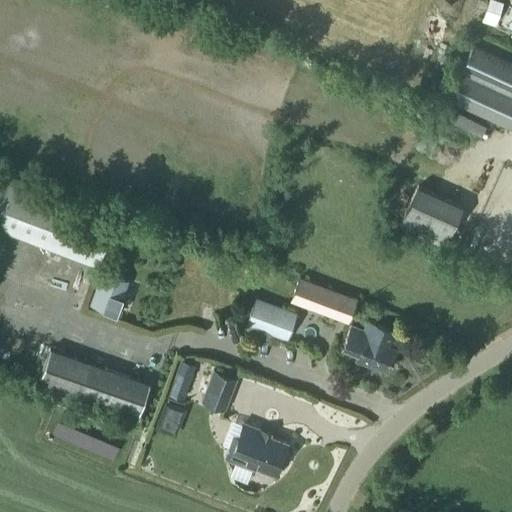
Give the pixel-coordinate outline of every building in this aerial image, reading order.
[(497,0),(489,0),(483,19),(495,23),(502,2),(497,0)] [(511,14),(501,10),(494,29),(511,35),(511,14)] [(511,64),(472,47),(447,101),(511,129),(511,64)] [(459,110),(454,121),(482,135),(487,124),(459,110)] [(0,224),(97,261),(116,212),(0,168),(0,224)] [(400,225),(443,245),(464,205),(420,185),(400,225)] [(103,268),(90,303),(113,311),(125,277),(103,268)] [(356,297),(298,275),(289,299),(347,321),(356,297)] [(287,339),(298,312),(255,296),(245,323),(287,339)] [(350,328),(345,341),(360,347),(356,356),(387,368),(396,346),(392,344),(398,330),(368,318),(362,332),(350,328)] [(51,347),(38,384),(136,419),(150,382),(51,347)] [(237,376),(213,367),(201,399),(225,409),(237,376)] [(169,389),(184,394),(189,381),(174,375),(169,389)] [(177,429),(185,406),(171,401),(162,424),(177,429)] [(117,460),(124,443),(61,418),(54,434),(117,460)] [(283,450),(287,440),(260,430),(261,427),(244,421),(238,436),(233,434),(224,456),(253,467),(254,464),(275,472),(278,463),(284,465),(289,452),(283,450)]
